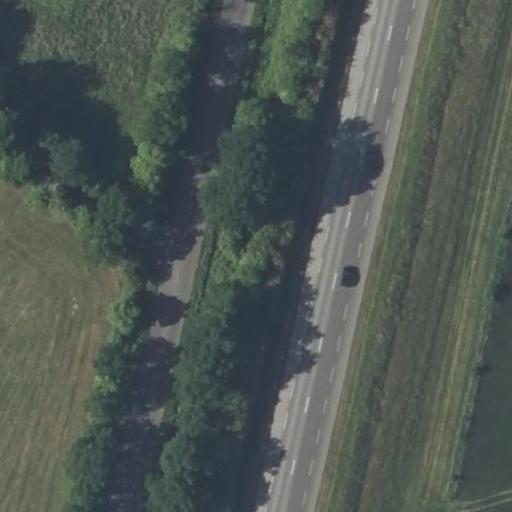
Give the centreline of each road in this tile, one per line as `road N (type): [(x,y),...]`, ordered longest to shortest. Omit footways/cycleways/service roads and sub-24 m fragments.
road 1 (primary): [(282,511),(397,0)]
road 2 (unclassified): [(126,511),(239,0)]
road 3 (track): [(0,130),(131,235),(185,243)]
